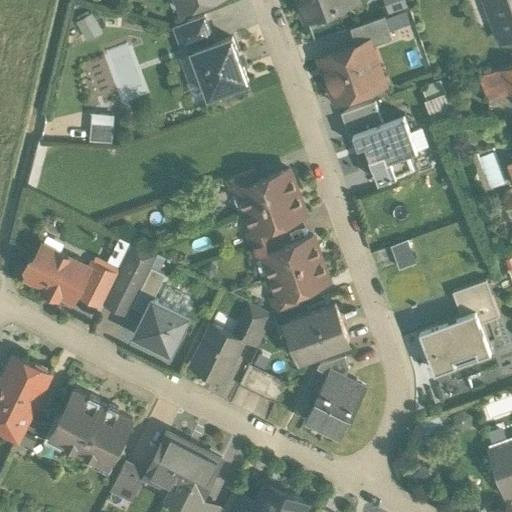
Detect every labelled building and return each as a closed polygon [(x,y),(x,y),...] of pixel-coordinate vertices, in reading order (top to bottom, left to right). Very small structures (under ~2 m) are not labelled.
[(300,0),(308,19),(353,2),(351,0),(300,0)] [(405,0),(386,0),(392,18),(410,12),(405,0)] [(511,0),(486,0),(501,40),(511,36),(511,0)] [(95,11),(79,19),(88,39),(105,31),(95,11)] [(213,39),(204,15),(174,26),(183,49),(213,39)] [(384,16),(350,28),(356,46),(365,43),(366,48),(393,39),(384,16)] [(232,37),(193,51),(209,95),(248,80),(232,37)] [(356,46),(321,58),(336,102),(385,85),(384,83),(380,84),(374,71),(366,48),(365,43),(356,46)] [(511,90),(511,73),(509,65),(490,72),(493,81),(491,83),(496,97),(511,90)] [(490,72),(482,75),(490,98),(496,97),(491,83),(493,81),(490,72)] [(440,79),(422,86),(426,97),(445,90),(440,79)] [(448,93),(427,101),(434,120),(455,112),(448,93)] [(375,100),(341,112),(349,134),(353,133),(353,132),(382,121),(375,100)] [(382,121),(353,132),(353,133),(358,147),(365,144),(370,158),(385,153),(387,160),(417,149),(404,113),(382,121)] [(254,167),(228,177),(233,192),(240,189),(239,188),(259,180),(254,167)] [(259,180),(239,188),(240,189),(247,208),(297,190),(289,169),(259,180)] [(297,190),(247,208),(255,230),(255,231),(275,224),(305,213),(297,190)] [(275,224),(255,231),(255,230),(249,232),(253,244),(279,234),(275,224)] [(279,234),(253,244),(258,257),(266,254),(265,252),(283,246),(279,234)] [(283,246),(265,252),(266,254),(273,274),(321,257),(314,235),(283,246)] [(401,266),(420,260),(413,236),(394,243),(401,266)] [(117,273),(104,301),(128,313),(131,306),(151,266),(158,253),(133,241),(117,273)] [(88,265),(43,243),(36,257),(30,259),(27,265),(29,271),(26,276),(46,285),(44,288),(59,295),(61,293),(73,299),(77,292),(90,266),(88,265)] [(321,257),(273,274),(280,295),(281,297),(299,291),(330,280),(321,257)] [(117,273),(90,260),(88,265),(90,266),(77,292),(102,305),(104,301),(117,273)] [(151,266),(131,306),(145,312),(153,297),(154,297),(166,273),(151,266)] [(486,278),(452,290),(461,314),(476,309),(481,322),(500,315),(486,278)] [(299,291),(281,297),(280,295),(273,298),(278,310),(303,301),(299,291)] [(154,297),(153,297),(145,312),(135,333),(171,351),(189,315),(154,297)] [(274,311),(251,300),(234,334),(244,339),(248,333),(260,339),(274,311)] [(335,302),(287,320),(301,358),(349,341),(335,302)] [(461,314),(420,330),(435,371),(491,351),(481,322),(476,309),(461,314)] [(234,334),(214,324),(193,363),(212,372),(214,367),(227,374),(244,339),(234,334)] [(16,354),(3,381),(0,381),(0,416),(15,424),(24,406),(32,410),(51,372),(47,370),(46,367),(35,361),(32,362),(16,354)] [(345,354),(320,363),(317,368),(328,373),(330,370),(345,377),(349,367),(345,354)] [(286,382),(250,364),(239,385),(276,403),(286,382)] [(345,377),(330,370),(328,373),(314,403),(319,406),(312,420),(340,434),(353,407),(356,409),(367,388),(345,377)] [(101,400),(100,397),(93,393),(88,394),(76,389),(52,434),(110,463),(133,417),(120,410),(119,406),(112,403),(108,403),(108,404),(101,401),(101,400)] [(50,427),(29,416),(17,440),(38,450),(50,427)] [(201,452),(168,435),(170,431),(168,430),(146,473),(148,475),(150,471),(174,483),(166,500),(169,501),(169,500),(192,511),(194,511),(202,496),(222,457),(203,448),(201,452)] [(511,441),(492,448),(508,493),(511,491),(511,441)] [(142,468),(125,460),(111,487),(129,496),(142,468)] [(308,501),(269,481),(258,503),(253,511),(302,511),(304,509),(308,501)] [(253,511),(258,503),(236,492),(226,511),(253,511)] [(218,511),(221,506),(202,496),(194,511),(192,511),(191,511),(218,511)]
